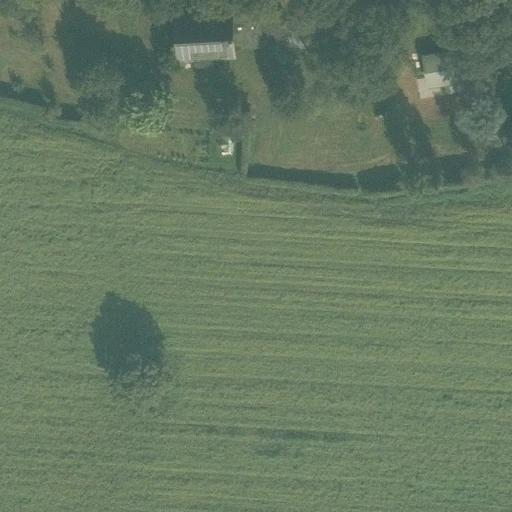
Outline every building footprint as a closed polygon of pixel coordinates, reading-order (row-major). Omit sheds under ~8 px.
[(276,0),(269,0),(250,11),(265,38),(264,39),(267,44),(293,31),(276,0)] [(231,7),(175,10),(178,54),(233,50),(233,41),(231,12),(231,7)] [(250,11),(231,12),(233,41),(264,39),(265,38),(250,11)] [(354,16),(342,18),(346,46),(358,44),(354,16)] [(475,46),(441,51),(442,56),(425,59),(428,79),(445,76),(446,77),(450,80),(479,75),(477,61),(478,61),(475,46)]
